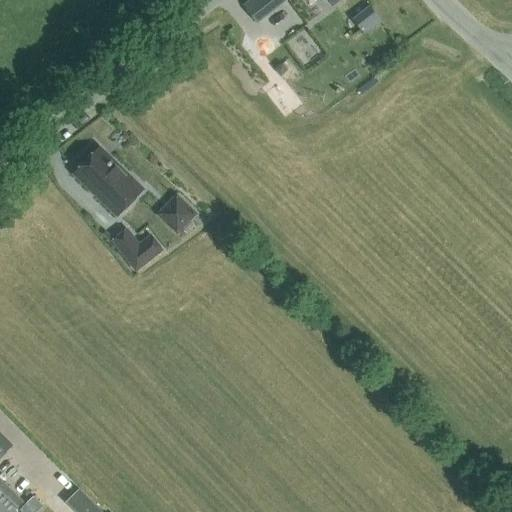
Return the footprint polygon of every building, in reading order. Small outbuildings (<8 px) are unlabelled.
[(248,0),(243,5),(255,21),(281,0),(248,0)] [(137,169),(158,149),(152,143),(132,163),(137,169)] [(98,147),(74,172),(118,214),(141,190),(98,147)] [(139,244),(125,255),(136,268),(161,248),(151,236),(139,244)] [(0,453),(9,444),(0,434),(0,453)] [(66,501),(77,511),(102,511),(79,488),(66,501)]
